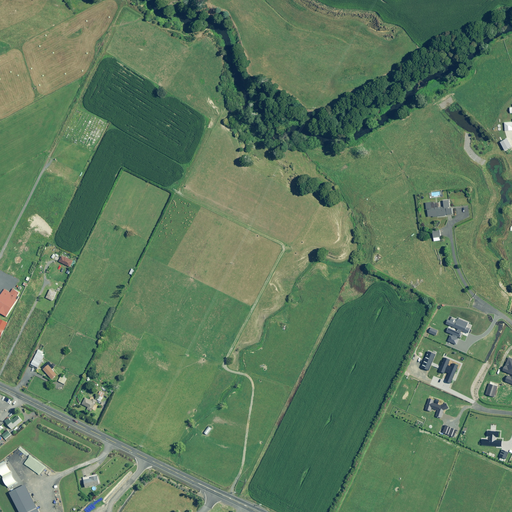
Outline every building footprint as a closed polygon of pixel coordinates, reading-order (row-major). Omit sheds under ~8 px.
[(439,207),(439,203),(435,203),(435,202),(431,203),(426,203),(427,210),(428,209),(429,217),(433,217),(446,216),(446,215),(453,215),(452,207),(450,207),(449,201),(444,201),(444,207),(439,207)] [(442,240),(440,230),(433,231),(434,241),(442,240)] [(59,261),(60,261),(60,262),(71,267),(73,261),(66,258),(66,257),(65,258),(63,257),(61,256),(59,261)] [(19,268),(11,264),(8,272),(15,275),(19,268)] [(20,293),(13,289),(11,293),(5,289),(0,297),(0,312),(7,317),(18,300),(16,299),(20,293)] [(57,293),(51,289),(47,298),(53,301),(57,293)] [(44,352),(39,350),(31,366),(37,370),(44,357),(42,356),(44,352)] [(57,375),(48,363),(42,367),(52,379),(57,375)] [(65,375),(62,374),(59,381),(64,384),(67,379),(64,377),(65,375)] [(105,394),(100,391),(96,399),(101,401),(105,394)] [(96,403),(86,398),(83,405),(89,408),(88,409),(92,412),(96,403)] [(23,421),(18,416),(12,421),(9,418),(6,421),(12,430),(23,421)] [(12,434),(9,430),(3,435),(6,439),(12,434)] [(100,484),(98,476),(92,477),(92,479),(85,480),(86,488),(100,484)] [(37,511),(24,483),(7,491),(17,511),(37,511)]
